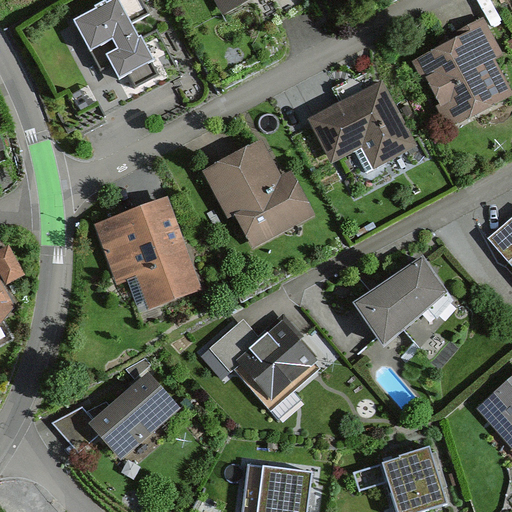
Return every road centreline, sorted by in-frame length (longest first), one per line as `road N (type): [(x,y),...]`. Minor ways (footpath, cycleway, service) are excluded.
road 1 (residential): [(438,0),(107,174),(49,190)]
road 2 (residential): [(0,438),(37,357),(48,307),(49,190)]
road 3 (residential): [(297,290),(511,177)]
road 4 (residential): [(49,190),(32,117),(0,50)]
